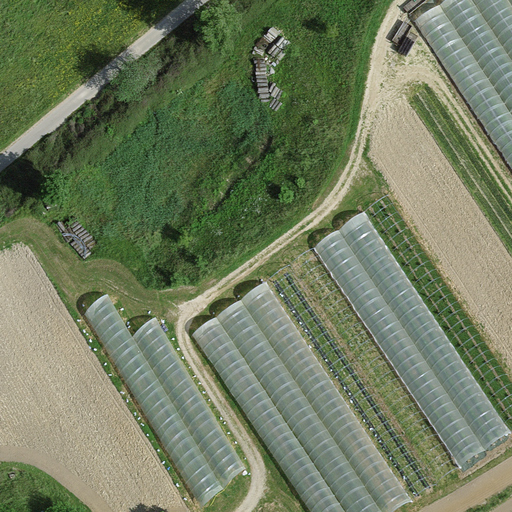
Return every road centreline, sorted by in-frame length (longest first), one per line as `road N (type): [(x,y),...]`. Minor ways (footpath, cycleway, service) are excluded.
road 1 (track): [(242,511),(254,496),(255,461),(187,352),(183,323),(337,193),(355,160),(381,34),(400,0)]
road 2 (track): [(200,0),(0,164)]
